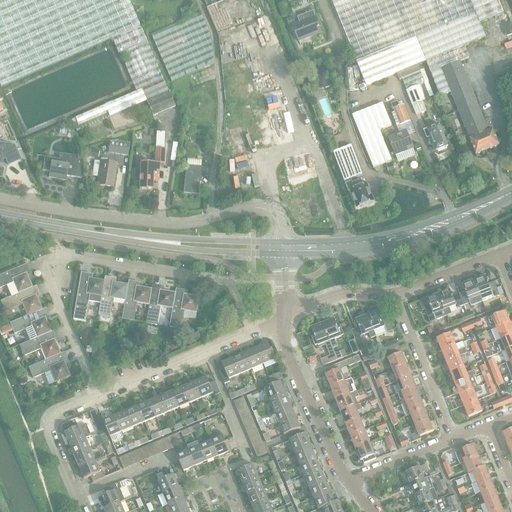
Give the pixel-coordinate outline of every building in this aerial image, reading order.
[(113,39),(136,92),(163,80),(128,0),(0,0),(0,82),(2,87),(113,39)] [(331,0),(357,64),(416,39),(426,62),(464,46),(486,37),(480,23),(503,14),(497,0),(331,0)] [(179,9),(183,16),(192,12),(189,5),(179,9)] [(296,25),(293,26),(299,42),(309,39),(308,37),(321,32),(315,17),(313,12),(298,18),(300,23),(296,25)] [(171,81),(213,63),(210,35),(200,13),(150,35),(171,81)] [(293,26),(296,25),(293,17),(286,19),(289,27),(293,26)] [(511,33),(508,23),(503,25),(507,36),(511,34),(511,33)] [(366,87),(396,74),(399,80),(421,71),(418,65),(426,62),(416,39),(357,64),(366,87)] [(451,93),(470,139),(488,132),(459,61),(469,57),(464,46),(426,62),(440,97),(451,93)] [(421,73),(402,80),(406,91),(419,86),(425,84),(421,73)] [(136,92),(71,120),(76,132),(146,101),(153,116),(175,107),(169,92),(168,92),(163,80),(136,92)] [(412,106),(422,102),(421,100),(424,99),(419,86),(406,91),(412,106)] [(404,106),(403,106),(399,108),(396,102),(391,105),(400,126),(401,126),(403,127),(406,125),(407,123),(410,122),(404,106)] [(422,102),(412,106),(416,115),(426,112),(422,102)] [(382,103),(352,115),(351,115),(354,125),(371,167),(390,159),(380,131),(391,126),(382,103)] [(185,134),(194,135),(195,125),(186,124),(185,134)] [(447,147),(448,147),(440,125),(424,131),(427,138),(430,137),(436,152),(438,151),(440,156),(449,152),(447,147)] [(493,130),(488,132),(470,139),(476,155),(499,145),(493,130)] [(156,132),(156,148),(164,148),(165,133),(156,132)] [(403,152),(413,148),(406,132),(389,138),(396,155),(398,160),(405,157),(403,152)] [(0,164),(2,165),(3,160),(5,160),(8,166),(21,160),(15,145),(0,142),(0,164)] [(117,142),(110,143),(108,153),(127,156),(129,144),(117,142)] [(352,146),(334,152),(345,182),(363,175),(352,146)] [(85,148),(84,156),(98,158),(99,150),(85,148)] [(158,171),(158,164),(165,164),(165,148),(164,148),(156,148),(155,163),(140,163),(140,170),(134,170),(134,179),(138,179),(138,183),(139,183),(139,190),(152,190),(153,183),(158,183),(158,172),(158,171)] [(67,177),(82,179),(77,157),(60,154),(59,160),(45,157),(42,171),(49,172),(49,178),(66,181),(67,177)] [(186,163),(183,193),(198,195),(201,164),(201,161),(187,159),(186,163)] [(112,188),(116,164),(100,162),(97,185),(112,188)] [(393,163),(386,164),(389,174),(395,172),(393,163)] [(352,184),(351,181),(345,184),(349,192),(351,191),(358,208),(366,204),(368,206),(372,204),(373,202),(374,202),(367,185),(363,186),(361,180),(352,184)] [(0,288),(7,285),(11,297),(12,297),(32,288),(26,272),(29,271),(27,264),(0,275),(0,288)] [(73,319),(73,320),(85,322),(85,321),(86,313),(88,302),(100,304),(101,297),(104,281),(92,279),(87,278),(88,274),(81,273),(74,311),(73,319)] [(100,304),(98,315),(99,316),(110,317),(113,299),(125,301),(128,285),(115,283),(110,282),(111,278),(105,277),(104,281),(101,297),(100,304)] [(486,277),(474,281),(483,302),(493,298),(499,296),(494,283),(489,284),(486,277)] [(125,301),(122,319),(133,322),(136,303),(148,306),(149,306),(151,289),(134,286),(135,282),(128,281),(128,285),(125,301)] [(465,292),(459,295),(463,306),(470,303),(471,307),(477,304),(483,302),(474,281),(463,286),(465,292)] [(148,306),(145,323),(157,325),(160,307),(172,309),(175,293),(158,290),(159,286),(152,285),(151,289),(149,306),(148,306)] [(36,286),(32,288),(12,297),(11,297),(0,301),(5,312),(22,305),(27,316),(27,317),(42,310),(35,294),(39,292),(36,286)] [(172,309),(169,328),(181,330),(183,318),(195,320),(197,314),(199,297),(182,294),(182,291),(176,289),(175,293),(172,309)] [(450,291),(438,295),(447,317),(452,315),(449,309),(456,306),(457,308),(463,306),(459,295),(452,297),(450,291)] [(427,298),(419,301),(422,311),(425,310),(430,323),(431,323),(436,321),(447,317),(438,295),(428,300),(427,298)] [(45,308),(42,310),(27,317),(27,316),(9,324),(12,330),(14,335),(31,327),(36,339),(51,332),(44,316),(48,314),(45,308)] [(384,309),(368,316),(376,337),(381,335),(387,333),(393,331),(384,309)] [(467,314),(469,320),(475,318),(473,312),(467,314)] [(494,323),(497,329),(510,323),(505,312),(488,319),(491,325),(494,323)] [(463,323),(469,320),(467,314),(461,317),(463,323)] [(371,339),(376,337),(368,316),(356,321),(362,336),(368,333),(371,339)] [(334,320),(323,324),(329,341),(330,341),(333,349),(338,346),(337,343),(336,343),(335,339),(341,337),(341,336),(344,335),(341,327),(338,329),(334,320)] [(481,320),(470,324),(473,330),(483,326),(481,320)] [(497,329),(501,340),(511,335),(511,328),(510,323),(497,329)] [(9,324),(0,327),(0,333),(0,334),(12,330),(9,324)] [(323,324),(311,328),(315,338),(312,339),(315,346),(324,343),(328,351),(333,349),(330,341),(329,341),(323,324)] [(463,333),(473,330),(470,324),(460,327),(463,333)] [(55,330),(51,332),(36,339),(19,346),(23,357),(40,349),(45,361),(61,354),(60,354),(54,338),(57,337),(55,330)] [(451,334),(437,339),(442,351),(455,345),(451,334)] [(497,341),(502,353),(511,348),(511,335),(501,340),(497,341)] [(361,338),(355,340),(360,352),(365,350),(361,338)] [(353,355),(360,352),(355,340),(348,343),(353,355)] [(383,354),(399,347),(397,341),(380,348),(383,354)] [(470,346),(472,351),(478,349),(476,343),(470,346)] [(268,344),(256,349),(264,365),(274,361),(275,360),(268,344)] [(455,345),(442,351),(446,362),(460,357),(467,354),(465,348),(458,351),(455,345)] [(506,364),(510,362),(511,361),(511,348),(502,353),(501,353),(506,364)] [(256,349),(245,354),(252,370),(264,365),(256,349)] [(64,353),(60,354),(61,354),(45,361),(28,368),(33,379),(44,374),(49,386),(70,377),(63,360),(67,359),(64,353)] [(323,366),(339,360),(336,353),(320,360),(323,366)] [(245,354),(233,359),(241,375),(252,370),(245,354)] [(367,354),(361,356),(364,362),(370,360),(367,354)] [(388,359),(393,370),(406,365),(402,354),(388,359)] [(324,370),(331,388),(352,380),(349,375),(347,376),(347,374),(349,373),(347,368),(361,362),(358,356),(324,370)] [(460,357),(446,362),(451,373),(464,368),(460,357)] [(225,370),(219,373),(224,385),(230,382),(229,380),(241,375),(233,359),(222,364),(225,370)] [(491,370),(497,367),(494,359),(488,362),(491,370)] [(371,370),(379,368),(376,362),(369,365),(371,370)] [(393,370),(397,381),(411,376),(406,365),(393,370)] [(487,371),(485,365),(478,368),(481,374),(487,371)] [(464,368),(451,373),(455,384),(476,376),(474,371),(467,374),(464,368)] [(272,383),(283,378),(281,372),(269,377),(272,383)] [(483,377),(486,385),(492,382),(489,375),(483,377)] [(397,381),(402,392),(415,387),(411,376),(397,381)] [(207,377),(195,382),(202,399),(213,394),(214,396),(220,394),(215,382),(209,384),(207,377)] [(474,377),(455,384),(460,395),(477,388),(478,388),(474,377)] [(375,381),(378,389),(385,386),(382,378),(375,381)] [(331,388),(336,400),(356,392),(352,380),(331,388)] [(195,382),(183,387),(190,404),(202,399),(195,382)] [(264,389),(269,401),(286,394),(281,382),(264,389)] [(254,385),(246,388),(248,393),(256,390),(254,385)] [(378,389),(383,400),(389,397),(385,386),(378,389)] [(183,387),(172,392),(179,409),(190,404),(183,387)] [(404,398),(406,404),(419,398),(415,387),(402,392),(402,393),(398,394),(400,400),(404,398)] [(477,388),(460,395),(464,407),(478,401),(475,395),(483,392),(480,387),(478,388),(477,388)] [(231,400),(248,393),(246,388),(234,393),(229,395),(231,400)] [(172,392),(161,397),(168,413),(179,409),(172,392)] [(358,397),(356,392),(336,400),(341,413),(360,405),(357,397),(358,397)] [(269,401),(274,412),(291,405),(286,394),(269,401)] [(161,397),(149,402),(156,418),(168,413),(161,397)] [(383,400),(387,411),(394,408),(389,397),(383,400)] [(505,406),(511,403),(511,399),(511,397),(503,400),(505,406)] [(244,398),(234,402),(236,408),(246,404),(244,398)] [(248,400),(252,409),(256,406),(253,398),(248,400)] [(406,417),(411,415),(424,409),(419,398),(406,404),(401,405),(406,417)] [(478,401),(464,407),(469,418),(482,413),(478,401)] [(494,410),(502,407),(499,401),(492,404),(494,410)] [(149,402),(138,406),(145,423),(156,418),(149,402)] [(248,409),(246,404),(236,408),(238,413),(248,409)] [(274,412),(279,424),(296,417),(291,405),(274,412)] [(362,409),(360,405),(341,413),(346,425),(360,419),(357,411),(362,409)] [(138,406),(126,411),(133,428),(145,423),(138,406)] [(215,408),(207,412),(209,417),(217,413),(215,408)] [(387,411),(392,422),(398,419),(394,408),(387,411)] [(238,413),(241,419),(251,415),(248,409),(238,413)] [(253,412),(256,420),(262,418),(258,409),(253,412)] [(411,415),(415,426),(428,420),(424,409),(411,415)] [(126,411),(115,416),(122,433),(133,428),(126,411)] [(204,413),(196,417),(198,422),(206,418),(204,413)] [(97,430),(103,427),(99,419),(99,418),(97,415),(92,418),(97,430)] [(241,419),(243,424),(253,420),(251,415),(241,419)] [(110,438),(122,433),(115,416),(103,421),(110,438)] [(301,429),(296,417),(279,424),(284,436),(301,429)] [(184,421),(187,426),(195,423),(192,418),(184,421)] [(214,424),(212,419),(204,423),(206,427),(214,424)] [(346,425),(351,437),(365,431),(360,419),(346,425)] [(243,424),(245,430),(255,426),(253,420),(243,424)] [(433,432),(428,420),(415,426),(418,433),(411,436),(414,442),(421,439),(420,437),(433,432)] [(258,424),(261,431),(266,429),(263,422),(258,424)] [(173,426),(175,431),(183,428),(181,423),(173,426)] [(388,428),(386,423),(376,427),(378,432),(388,428)] [(200,424),(192,427),(194,432),(202,429),(200,424)] [(69,445),(86,438),(91,436),(87,426),(85,425),(64,434),(69,445)] [(245,430),(248,436),(258,431),(255,426),(245,430)] [(103,427),(97,430),(100,438),(101,437),(106,435),(103,427)] [(183,437),(194,432),(192,427),(181,432),(183,437)] [(169,428),(162,431),(164,436),(171,433),(169,428)] [(511,430),(503,434),(507,445),(511,443),(511,430)] [(248,436),(250,441),(260,437),(258,431),(248,436)] [(351,437),(355,449),(370,443),(365,431),(351,437)] [(158,433),(150,436),(152,441),(160,438),(158,433)] [(266,443),(271,441),(268,433),(263,435),(266,443)] [(169,437),(171,442),(179,439),(177,434),(169,437)] [(289,441),(294,453),(311,446),(306,434),(289,441)] [(390,452),(395,450),(390,435),(385,437),(390,452)] [(223,436),(211,441),(218,457),(230,453),(223,436)] [(174,449),(171,442),(169,437),(163,440),(168,451),(174,449)] [(250,441),(252,447),(262,442),(260,437),(250,441)] [(69,445),(74,457),(91,450),(86,438),(69,445)] [(147,438),(139,441),(141,446),(149,442),(147,438)] [(402,448),(410,444),(407,438),(399,441),(402,448)] [(163,440),(158,442),(163,453),(168,451),(163,440)] [(211,441),(200,446),(207,462),(218,457),(211,441)] [(158,442),(152,445),(157,456),(163,453),(158,442)] [(252,447),(255,452),(265,448),(262,442),(252,447)] [(375,455),(370,443),(355,449),(360,461),(375,455)] [(467,443),(458,447),(460,452),(469,448),(467,443)] [(152,445),(147,447),(152,458),(157,456),(152,445)] [(200,446),(189,450),(196,467),(207,462),(200,446)] [(294,453),(299,464),(315,457),(311,446),(294,453)] [(455,453),(460,464),(478,457),(474,446),(469,448),(460,452),(455,453)] [(146,461),(152,458),(147,447),(141,449),(146,461)] [(267,453),(265,448),(255,452),(257,458),(267,453)] [(141,449),(136,452),(140,463),(146,461),(141,449)] [(74,457),(79,468),(96,461),(91,450),(74,457)] [(183,472),(196,467),(189,450),(176,456),(183,472)] [(273,452),(276,460),(281,458),(278,450),(273,452)] [(136,452),(130,454),(135,465),(140,463),(136,452)] [(130,454),(125,456),(129,468),(135,465),(130,454)] [(124,470),(129,468),(125,456),(119,459),(124,470)] [(299,464),(304,475),(320,468),(315,457),(299,464)] [(464,476),(473,473),(473,472),(472,472),(483,468),(478,457),(460,464),(464,476)] [(119,465),(115,458),(110,460),(113,468),(119,465)] [(100,473),(96,461),(79,468),(84,480),(91,477),(93,483),(105,478),(103,472),(100,473)] [(277,469),(274,461),(269,464),(272,471),(277,469)] [(278,463),(281,471),(287,469),(283,461),(278,463)] [(237,472),(242,484),(259,477),(254,465),(237,472)] [(426,465),(406,473),(410,485),(425,479),(423,474),(429,471),(426,465)] [(473,473),(477,483),(489,478),(485,467),(483,468),(473,472),(473,473)] [(304,475),(308,487),(325,480),(320,468),(304,475)] [(162,473),(156,476),(159,482),(165,479),(162,473)] [(274,475),(277,483),(282,481),(278,473),(274,475)] [(288,473),(283,475),(286,483),(291,481),(288,473)] [(158,482),(163,494),(179,487),(174,475),(165,479),(159,482),(158,482)] [(242,484),(247,495),(264,488),(259,477),(242,484)] [(425,479),(410,485),(415,496),(429,490),(434,489),(429,477),(425,479)] [(477,483),(481,493),(493,488),(489,478),(477,483)] [(463,479),(456,481),(458,487),(459,486),(463,485),(462,484),(465,483),(463,479)] [(308,487),(313,498),(330,491),(325,480),(308,487)] [(278,487),(282,494),(286,492),(283,484),(278,487)] [(447,490),(444,484),(437,487),(440,493),(447,490)] [(106,495),(99,498),(103,508),(104,510),(107,508),(121,503),(125,501),(120,489),(118,490),(116,485),(104,490),(106,495)] [(291,494),(296,492),(293,485),(288,487),(291,494)] [(163,494),(168,506),(184,499),(179,487),(163,494)] [(247,495),(252,507),(268,500),(264,488),(247,495)] [(481,493),(485,504),(498,499),(493,488),(481,493)] [(429,490),(415,496),(419,507),(434,502),(438,500),(434,489),(429,490)] [(318,511),(322,509),(322,508),(335,503),(330,491),(313,498),(318,511)] [(291,504),(288,496),(283,498),(286,506),(291,504)] [(446,499),(450,508),(458,505),(454,496),(446,499)] [(138,509),(144,507),(140,499),(135,501),(138,509)] [(168,506),(170,511),(184,511),(189,510),(184,499),(168,506)] [(434,502),(419,507),(420,508),(421,511),(440,511),(445,510),(446,510),(441,499),(438,500),(434,502)] [(481,506),(483,511),(495,511),(502,509),(498,499),(485,504),(481,506)] [(252,507),(254,511),(271,511),(273,511),(268,500),(252,507)] [(343,511),(339,501),(335,503),(322,508),(322,509),(323,511),(343,511)] [(107,508),(104,510),(104,511),(124,511),(123,508),(121,503),(107,508)]
